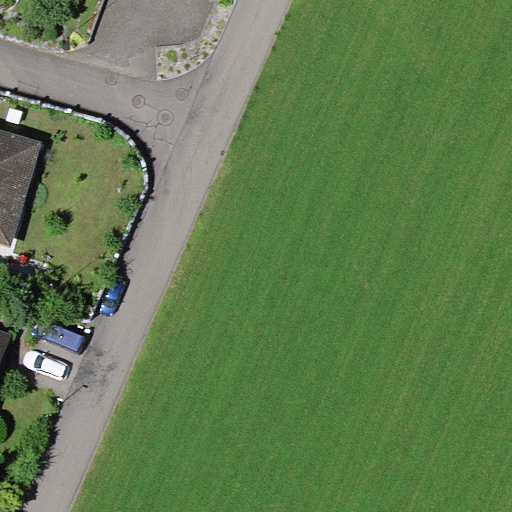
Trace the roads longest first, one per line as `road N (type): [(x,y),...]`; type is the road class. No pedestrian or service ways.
road 1 (residential): [(49,511),(205,146)]
road 2 (residential): [(0,77),(205,146)]
road 3 (residential): [(205,146),(270,0)]
